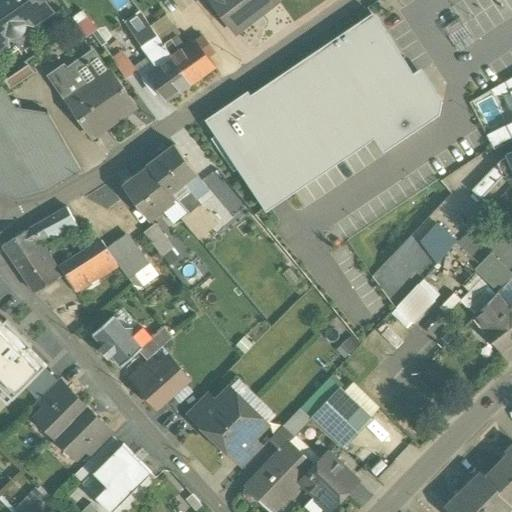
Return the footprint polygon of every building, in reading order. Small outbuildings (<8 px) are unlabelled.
[(0,0),(0,26),(1,26),(7,35),(11,37),(15,37),(19,36),(22,34),(24,31),(25,27),(25,23),(47,7),(42,0),(0,0)] [(192,0),(174,0),(183,11),(195,3),(192,0)] [(209,0),(236,35),(278,3),(275,0),(209,0)] [(138,12),(131,18),(139,30),(147,24),(138,12)] [(238,167),(266,209),(375,136),(385,150),(438,115),(442,100),(420,69),(412,75),(371,16),(253,99),(249,93),(207,121),(218,137),(213,140),(233,171),(238,167)] [(139,30),(132,34),(141,46),(156,36),(147,24),(139,30)] [(173,24),(156,36),(163,46),(171,40),(172,41),(180,35),(173,24)] [(156,36),(141,46),(149,57),(156,53),(164,64),(172,58),(163,46),(156,36)] [(211,51),(201,37),(196,41),(206,55),(211,51)] [(171,40),(163,46),(172,58),(180,52),(172,41),(171,40)] [(180,52),(172,58),(191,85),(215,68),(206,55),(196,41),(180,52)] [(88,62),(76,70),(76,69),(69,74),(64,68),(49,78),(59,91),(60,91),(66,100),(98,77),(102,83),(112,75),(98,56),(89,62),(88,62)] [(191,85),(172,58),(164,64),(142,80),(153,94),(158,91),(166,103),(191,85)] [(66,100),(65,101),(93,140),(124,118),(117,108),(129,100),(112,75),(102,83),(98,77),(66,100)] [(511,79),(492,91),(494,96),(509,89),(511,94),(511,93),(511,79)] [(15,108),(2,88),(0,89),(0,123),(9,139),(46,114),(15,108)] [(9,139),(0,123),(0,193),(16,200),(43,192),(80,172),(46,114),(9,139)] [(511,137),(507,126),(487,136),(494,150),(511,141),(511,137)] [(197,175),(175,146),(148,167),(149,168),(170,195),(197,175)] [(511,155),(502,160),(472,191),(481,200),(503,178),(511,174),(511,155)] [(170,195),(149,168),(125,186),(151,220),(163,211),(160,207),(171,198),(170,195)] [(197,175),(170,195),(171,198),(175,201),(185,211),(198,201),(210,192),(197,175)] [(181,219),(190,230),(209,215),(198,201),(185,211),(188,214),(181,219)] [(68,208),(47,220),(54,233),(75,221),(68,208)] [(198,241),(217,226),(209,215),(190,230),(198,241)] [(47,220),(4,245),(15,262),(40,247),(45,244),(43,240),(54,233),(47,220)] [(437,222),(419,243),(439,261),(457,240),(437,222)] [(174,248),(156,224),(144,233),(162,257),(174,248)] [(100,242),(91,228),(86,241),(90,248),(100,242)] [(149,264),(127,235),(108,249),(112,255),(120,265),(129,278),(149,264)] [(90,248),(84,251),(95,266),(112,255),(108,249),(102,241),(90,248)] [(40,247),(15,262),(35,292),(56,279),(61,276),(40,247)] [(511,278),(511,270),(492,250),(473,270),(498,293),(511,278)] [(112,255),(95,266),(84,251),(60,267),(64,274),(61,276),(66,285),(70,283),(77,293),(120,265),(112,255)] [(183,262),(177,267),(193,288),(202,281),(201,279),(210,272),(196,253),(183,262)] [(61,276),(56,279),(62,287),(66,285),(61,276)] [(424,278),(391,312),(408,328),(441,294),(424,278)] [(509,309),(498,293),(475,317),(487,333),(490,331),(505,350),(511,344),(511,320),(505,312),(509,309)] [(125,328),(113,315),(93,332),(103,344),(99,347),(108,357),(111,354),(121,366),(139,350),(142,348),(141,346),(131,335),(133,328),(125,328)] [(0,400),(6,406),(46,367),(28,349),(32,345),(6,319),(2,323),(0,321),(0,400)] [(164,326),(141,346),(142,348),(139,350),(148,360),(151,357),(153,355),(162,347),(173,337),(164,326)] [(351,337),(337,351),(345,359),(359,345),(351,337)] [(162,347),(153,355),(159,361),(168,354),(162,347)] [(148,360),(130,375),(140,386),(161,367),(151,357),(148,360)] [(170,358),(161,367),(140,386),(139,387),(157,408),(189,379),(170,358)] [(59,380),(39,400),(47,408),(67,388),(59,380)] [(216,402),(198,420),(197,420),(196,421),(215,440),(249,406),(230,387),(216,401),(216,402)] [(47,408),(37,419),(56,438),(87,407),(68,388),(67,388),(47,408)] [(370,417),(340,388),(312,417),(343,446),(370,417)] [(207,393),(189,411),(197,420),(198,420),(216,402),(216,401),(207,393)] [(249,406),(215,440),(235,459),(236,458),(235,457),(254,439),(268,425),(249,406)] [(87,407),(56,438),(75,458),(85,448),(105,428),(106,427),(87,407)] [(283,426),(295,437),(311,421),(299,409),(283,426)] [(105,428),(85,448),(94,456),(113,436),(105,428)] [(254,439),(235,457),(236,458),(245,466),(263,447),(254,439)] [(289,440),(245,485),(271,510),(293,487),(296,489),(302,483),(315,468),(302,456),(304,454),(289,440)] [(123,444),(94,473),(106,486),(105,487),(106,488),(96,498),(109,511),(112,511),(152,473),(123,444)] [(511,445),(507,450),(510,453),(486,477),(500,491),(499,492),(511,504),(511,503),(511,445)] [(355,479),(329,454),(315,468),(302,483),(320,500),(321,505),(325,508),(333,507),(335,504),(337,499),(355,479)] [(95,456),(75,475),(83,483),(102,464),(95,456)] [(500,491),(486,477),(482,473),(464,491),(484,511),(505,511),(511,505),(511,504),(498,492),(499,492),(500,491)] [(35,489),(26,498),(37,508),(46,498),(35,489)] [(484,511),(464,491),(446,508),(449,511),(484,511)]
